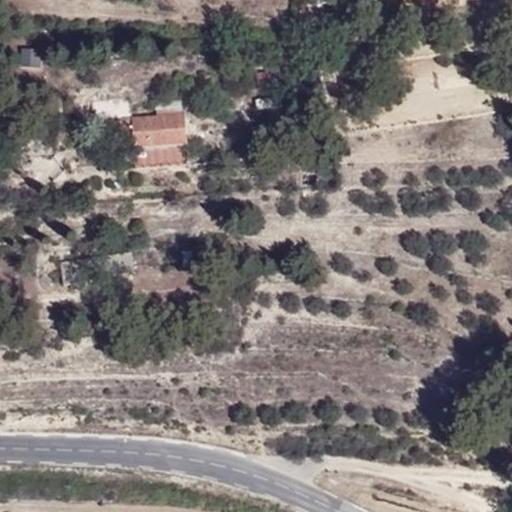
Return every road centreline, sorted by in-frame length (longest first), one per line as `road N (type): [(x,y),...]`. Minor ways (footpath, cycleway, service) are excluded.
road 1 (tertiary): [(0,448),(215,463),(334,511)]
road 2 (track): [(273,482),(326,461),(511,510)]
